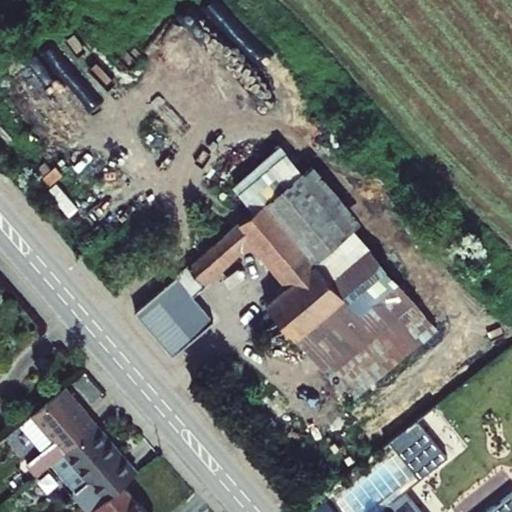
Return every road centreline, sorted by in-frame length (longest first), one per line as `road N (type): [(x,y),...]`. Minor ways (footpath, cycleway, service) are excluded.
road 1 (secondary): [(265,511),(0,203)]
road 2 (secondary): [(0,238),(236,511)]
